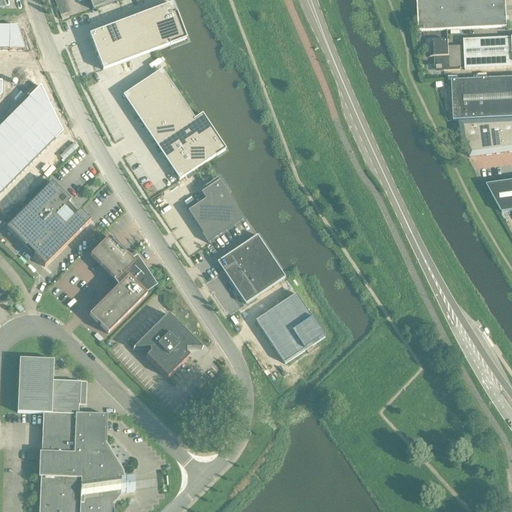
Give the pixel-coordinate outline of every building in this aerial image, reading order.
[(58,0),(55,2),(60,17),(67,14),(70,13),(64,0),(58,0)] [(88,0),(92,11),(120,0),(88,0)] [(417,0),(419,32),(507,27),(505,0),(417,0)] [(172,5),(89,36),(103,71),(185,40),(172,5)] [(9,29),(0,28),(0,51),(9,52),(9,29)] [(16,28),(9,29),(9,52),(9,53),(25,52),(16,28)] [(464,47),(465,68),(465,70),(511,68),(511,47),(511,39),(463,41),(463,45),(464,47)] [(465,68),(464,47),(448,48),(448,41),(429,42),(430,58),(437,57),(437,67),(436,67),(436,70),(441,70),(441,72),(460,71),(460,69),(465,68)] [(162,71),(123,97),(179,181),(225,151),(202,116),(195,121),(162,71)] [(453,121),(511,118),(511,78),(451,81),(453,121)] [(40,88),(29,100),(46,116),(51,111),(40,88)] [(29,100),(21,108),(37,125),(46,116),(29,100)] [(21,108),(12,117),(29,133),(37,125),(21,108)] [(46,116),(37,125),(54,142),(61,134),(51,111),(46,116)] [(12,117),(4,125),(20,142),(29,133),(12,117)] [(511,120),(501,121),(506,154),(511,152),(511,120)] [(501,121),(490,122),(494,155),(506,154),(501,121)] [(478,122),(460,123),(462,143),(471,159),(483,157),(478,122)] [(490,122),(478,122),(483,157),(494,155),(490,122)] [(4,125),(0,128),(0,138),(12,150),(20,142),(4,125)] [(37,125),(29,133),(46,150),(54,142),(37,125)] [(29,133),(20,142),(37,158),(46,150),(29,133)] [(0,138),(0,155),(3,158),(12,150),(0,138)] [(20,142),(12,150),(29,167),(37,158),(20,142)] [(12,150),(3,158),(20,175),(29,167),(12,150)] [(3,158),(0,161),(0,172),(12,183),(20,175),(3,158)] [(0,172),(0,188),(3,192),(12,183),(0,172)] [(205,200),(187,212),(209,245),(245,221),(228,196),(230,194),(230,193),(228,195),(219,182),(207,189),(205,187),(206,190),(200,194),(205,200)] [(511,182),(486,186),(501,214),(511,212),(511,182)] [(67,245),(90,222),(79,211),(76,214),(67,205),(70,202),(52,184),(29,207),(67,245)] [(44,268),(67,245),(29,207),(6,229),(25,248),(25,247),(34,256),(33,257),(44,268)] [(247,306),(286,279),(258,237),(218,264),(247,306)] [(109,238),(90,257),(116,283),(117,282),(120,285),(89,317),(107,335),(146,296),(144,294),(152,286),(140,275),(143,273),(140,269),(137,271),(132,267),(135,264),(109,238)] [(298,297),(258,323),(286,365),(326,338),(298,297)] [(201,350),(202,350),(167,315),(133,350),(134,350),(149,350),(149,355),(148,355),(146,358),(167,379),(189,358),(186,355),(186,350),(201,350)] [(107,417),(78,415),(78,407),(79,407),(80,384),(52,383),(53,362),(19,360),(17,414),(43,415),(41,453),(39,453),(38,478),(40,478),(38,511),(112,511),(113,506),(112,506),(115,503),(116,502),(119,498),(121,494),(122,491),(123,485),(123,481),(123,477),(122,476),(121,471),(105,445),(106,445),(107,417)]
